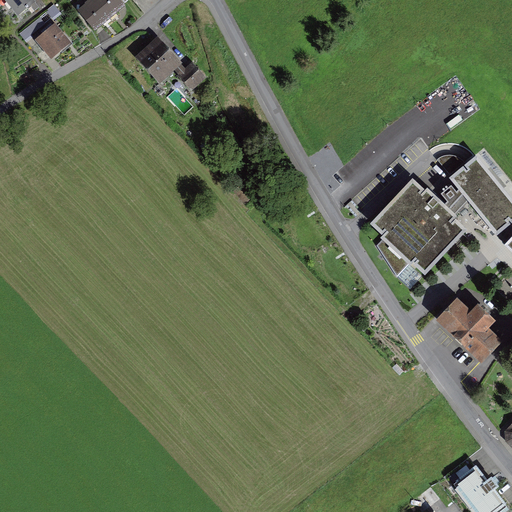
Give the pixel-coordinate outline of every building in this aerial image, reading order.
[(11,0),(23,17),(25,15),(42,4),(39,0),(11,0)] [(94,0),(83,9),(97,26),(112,14),(100,0),(94,0)] [(100,0),(112,14),(127,1),(125,0),(100,0)] [(40,36),(56,56),(74,42),(58,22),(40,36)] [(434,141),(465,114),(390,30),(359,57),(434,141)] [(136,61),(159,85),(182,64),(158,39),(136,61)] [(187,77),(194,85),(206,74),(199,66),(187,77)] [(473,180),(504,219),(511,213),(511,178),(484,144),(471,155),(460,163),(473,180)] [(379,224),(430,267),(471,220),(458,208),(465,195),(473,180),(460,163),(437,189),(420,177),(379,224)] [(440,318),(484,358),(505,335),(461,295),(440,318)] [(455,482),(476,511),(505,511),(511,507),(511,503),(482,463),(455,482)] [(435,511),(438,510),(433,502),(443,495),(433,482),(414,495),(425,511),(423,511),(435,511)]
